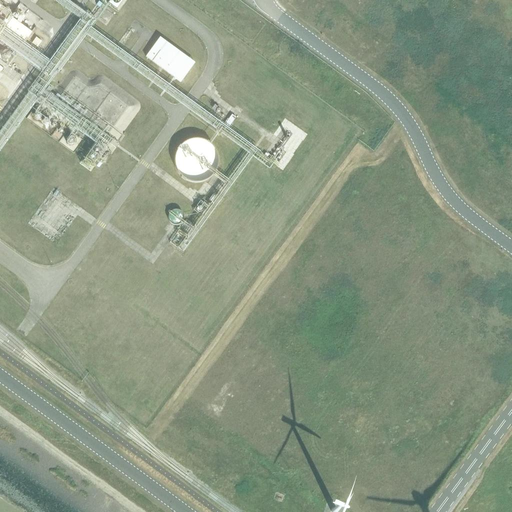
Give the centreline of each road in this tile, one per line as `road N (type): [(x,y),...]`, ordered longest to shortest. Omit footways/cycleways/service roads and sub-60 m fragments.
road 1 (unclassified): [(511,245),(458,203),(385,93),(260,0)]
road 2 (unclassified): [(185,511),(0,373)]
road 3 (unclassified): [(438,511),(511,413)]
